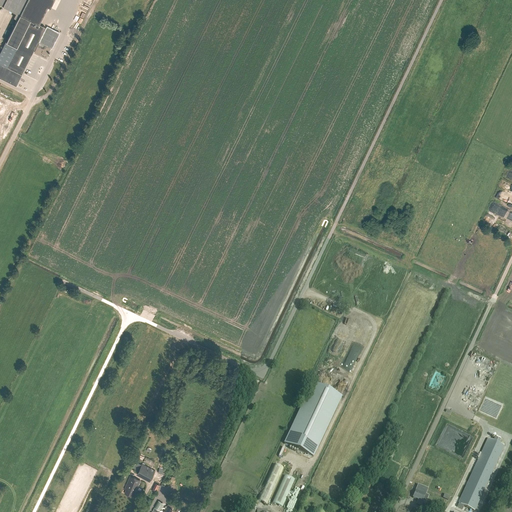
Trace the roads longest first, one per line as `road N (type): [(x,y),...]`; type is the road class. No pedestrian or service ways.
road 1 (unclassified): [(261,376),(441,0)]
road 2 (unclassified): [(394,511),(511,259)]
road 3 (unclassified): [(129,312),(33,511)]
road 4 (unclassified): [(114,476),(182,337)]
road 5 (unclassified): [(201,511),(261,376)]
